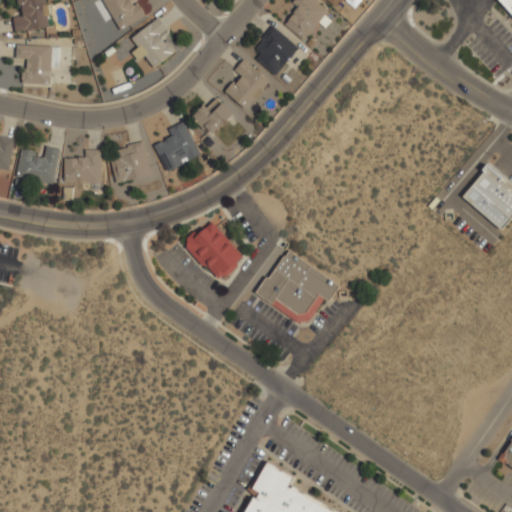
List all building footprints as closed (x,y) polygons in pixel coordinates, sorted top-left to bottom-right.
[(48,29),(44,0),(17,0),(19,17),(13,18),(14,32),(48,29)] [(144,18),(134,0),(101,0),(120,32),(144,18)] [(284,25),(304,41),(318,24),(324,28),(334,15),(314,0),(292,0),(289,4),(296,9),(284,25)] [(511,0),(497,0),(511,15),(511,0)] [(172,54),(161,38),(168,33),(158,18),(130,36),(137,47),(130,51),(137,62),(145,56),(153,67),(172,54)] [(256,58),(272,75),(298,52),(274,26),(251,47),(259,55),(256,58)] [(58,46),(15,45),(15,60),(24,60),(23,83),(48,84),(49,66),(58,66),(58,46)] [(242,59),(233,71),(238,75),(225,94),(247,110),(269,79),(242,59)] [(232,115),(212,96),(190,118),(210,138),(232,115)] [(165,172),(200,156),(184,121),(166,129),(170,138),(154,146),(165,172)] [(0,168),(9,170),(13,138),(0,136),(0,168)] [(108,149),(115,183),(149,177),(142,142),(108,149)] [(53,185),(59,149),(45,147),(43,156),(19,151),(14,178),(53,185)] [(101,184),(101,149),(81,149),(81,160),(62,160),(62,184),(101,184)] [(460,197),(500,232),(511,217),(511,185),(488,164),(460,197)] [(183,241),(215,282),(243,259),(211,219),(183,241)] [(336,283),(285,249),(255,294),(306,329),(336,283)] [(511,437),(497,464),(511,471),(511,437)] [(336,511),(289,488),(294,478),(264,463),(250,492),(253,494),(243,511),(336,511)]
